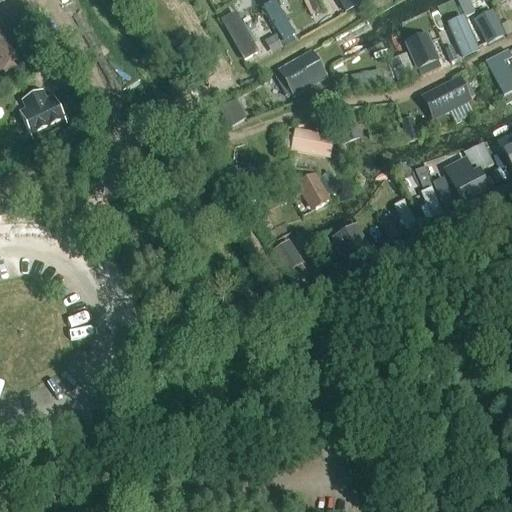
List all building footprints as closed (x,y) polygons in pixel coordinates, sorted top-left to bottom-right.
[(317,0),(302,0),(311,17),(323,11),(317,0)] [(334,0),(343,14),(367,0),(334,0)] [(274,3),(264,9),(283,43),(293,37),(274,3)] [(255,55),(233,15),(220,22),(242,62),(255,55)] [(492,17),(476,25),(487,46),(503,38),(492,17)] [(0,33),(0,72),(8,79),(16,68),(11,64),(21,52),(0,33)] [(427,36),(404,46),(416,74),(439,64),(427,36)] [(275,39),(268,43),(275,55),(282,51),(275,39)] [(291,39),(281,45),(284,49),(294,44),(291,39)] [(450,49),(444,52),(450,65),(456,63),(450,49)] [(499,59),(503,65),(511,61),(508,54),(499,59)] [(278,74),(294,102),(327,83),(311,55),(278,74)] [(511,84),(502,66),(499,60),(485,67),(502,101),(511,95),(511,84)] [(15,73),(20,83),(31,77),(26,67),(15,73)] [(351,80),(354,96),(386,90),(383,74),(351,80)] [(347,79),(334,80),(336,96),(348,95),(347,79)] [(456,128),(473,119),(467,108),(471,106),(459,81),(422,100),(434,125),(450,116),(456,128)] [(36,138),(63,125),(53,103),(45,107),(41,98),(26,105),(31,114),(25,116),(36,138)] [(219,110),(229,127),(243,119),(234,102),(219,110)] [(350,112),(335,117),(345,144),(360,138),(350,112)] [(412,121),(402,123),(407,144),(417,142),(412,121)] [(335,140),(296,133),(291,155),(331,162),(335,140)] [(511,149),(503,154),(511,172),(511,149)] [(462,203),(487,191),(478,175),(471,179),(463,165),(447,174),(462,203)] [(500,171),(490,176),(496,187),(506,182),(500,171)] [(315,177),(296,188),(292,179),(281,185),(290,201),(300,196),(310,215),(330,204),(315,177)] [(444,216),(431,190),(421,195),(427,209),(422,212),(428,225),(444,216)] [(393,227),(384,232),(390,243),(398,239),(393,227)] [(357,228),(332,241),(347,269),(372,256),(357,228)] [(305,269),(291,245),(273,255),(287,279),(290,277),(303,270),(305,269)] [(295,286),(308,278),(303,270),(290,277),(295,286)]
